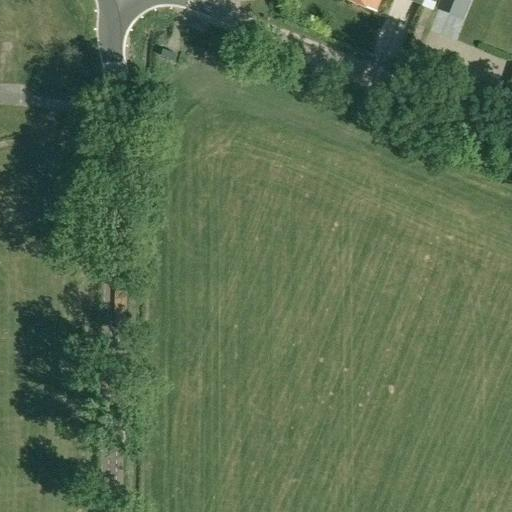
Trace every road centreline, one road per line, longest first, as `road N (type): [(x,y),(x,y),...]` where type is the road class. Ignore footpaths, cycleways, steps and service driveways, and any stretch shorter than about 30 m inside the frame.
road 1 (unclassified): [(115,511),(119,69),(108,0)]
road 2 (unclassified): [(511,134),(178,0)]
